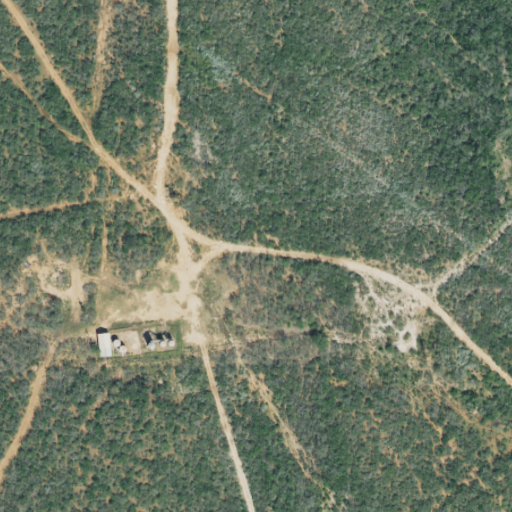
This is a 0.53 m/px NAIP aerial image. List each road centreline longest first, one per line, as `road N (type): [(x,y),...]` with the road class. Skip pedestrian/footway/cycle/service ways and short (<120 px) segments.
road 1 (residential): [(0,252),(42,217),(138,183),(157,135),(155,0)]
road 2 (residential): [(379,245),(352,235),(199,227),(138,183)]
road 3 (residential): [(385,281),(379,245),(432,266),(432,289),(412,314),(393,306),(385,281)]
